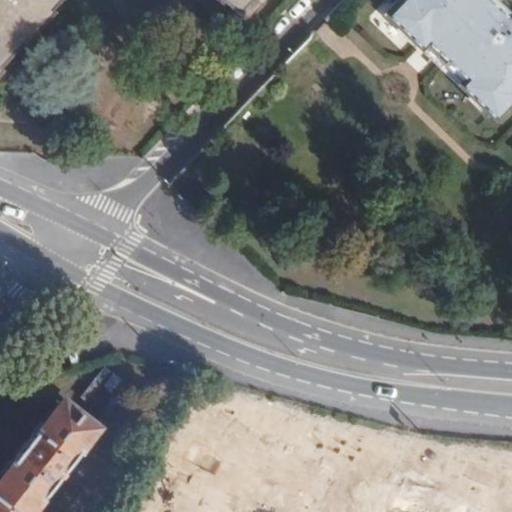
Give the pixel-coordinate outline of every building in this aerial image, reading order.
[(0,0),(0,59),(18,40),(21,43),(49,11),(46,8),(52,0),(0,0)] [(211,0),(216,5),(219,1),(233,13),(244,0),(211,0)] [(511,18),(509,22),(498,34),(477,14),(461,0),(391,0),(381,11),(415,43),(435,24),(453,40),(474,60),(462,73),(455,80),(490,114),(511,91),(507,86),(511,80),(511,18)] [(461,0),(477,14),(489,2),(490,0),(461,0)] [(498,34),(509,22),(489,2),(477,14),(498,34)] [(435,24),(415,43),(433,61),(441,53),(453,40),(435,24)] [(441,53),(462,73),(474,60),(453,40),(441,53)] [(104,369),(94,381),(109,394),(119,381),(104,369)] [(0,511),(33,511),(96,433),(60,405),(0,480),(0,511)] [(486,478),(483,495),(511,499),(511,453),(445,443),(441,471),(486,478)]
